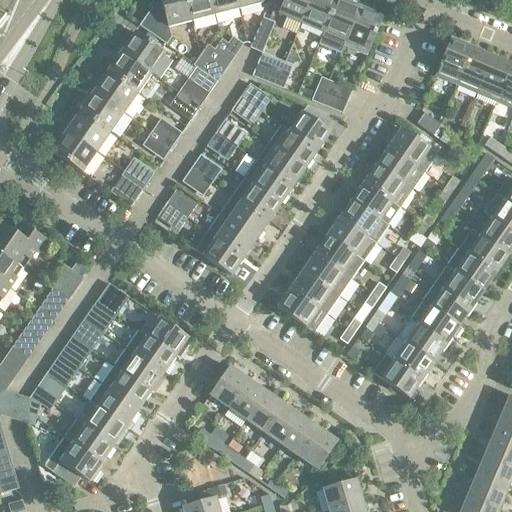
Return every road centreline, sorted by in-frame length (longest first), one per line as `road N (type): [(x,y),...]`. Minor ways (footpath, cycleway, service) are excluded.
road 1 (residential): [(233,321),(383,102),(423,11)]
road 2 (residential): [(117,247),(249,56)]
road 3 (residential): [(404,448),(233,321)]
road 4 (residential): [(404,448),(472,409),(483,382),(479,343),(511,294)]
road 5 (residential): [(23,385),(117,247)]
road 6 (residential): [(142,457),(233,321)]
road 7 (residential): [(233,321),(117,247)]
